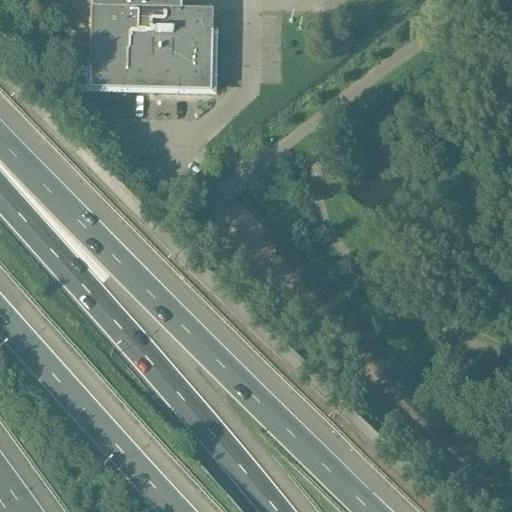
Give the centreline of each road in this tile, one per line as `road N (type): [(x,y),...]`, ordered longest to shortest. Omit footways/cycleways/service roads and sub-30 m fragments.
road 1 (motorway): [(369,511),(0,150)]
road 2 (motorway): [(273,511),(0,193)]
road 3 (motorway): [(177,511),(0,318)]
road 4 (unknown): [(484,0),(340,116),(315,178)]
